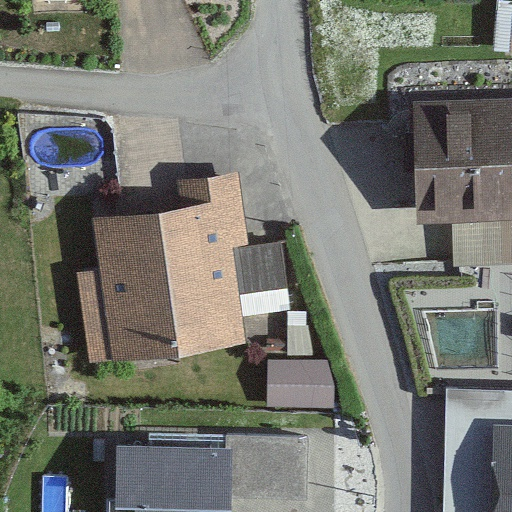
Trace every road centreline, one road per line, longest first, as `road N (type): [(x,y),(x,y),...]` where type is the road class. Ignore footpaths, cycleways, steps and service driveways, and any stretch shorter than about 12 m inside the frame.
road 1 (unclassified): [(409,511),(392,413),(290,98)]
road 2 (residential): [(290,98),(173,96),(0,78)]
